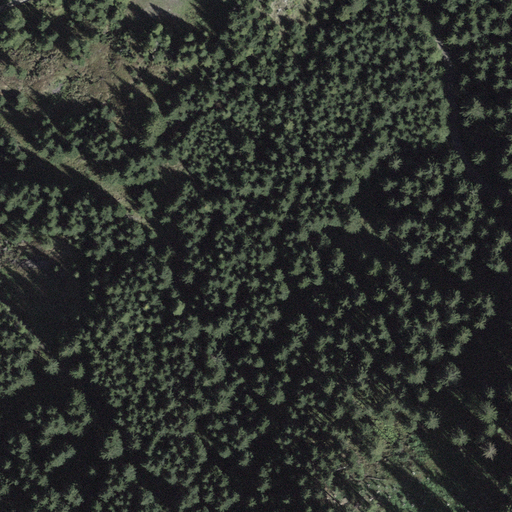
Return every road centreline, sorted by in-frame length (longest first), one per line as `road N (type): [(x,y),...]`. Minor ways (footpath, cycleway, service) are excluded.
road 1 (track): [(422,0),(447,69),(460,157),(511,199)]
road 2 (track): [(511,289),(439,276),(324,232)]
